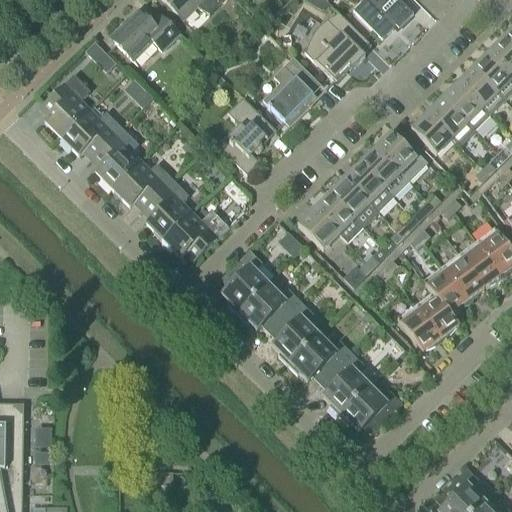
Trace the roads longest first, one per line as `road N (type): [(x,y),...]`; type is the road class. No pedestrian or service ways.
road 1 (residential): [(179,297),(258,217),(265,191),(360,99),(379,93),(464,9),(464,0)]
road 2 (residential): [(179,297),(0,120)]
road 3 (residential): [(353,477),(179,297)]
road 4 (residential): [(353,477),(472,359),(485,352),(511,361)]
road 5 (residential): [(401,511),(511,402)]
